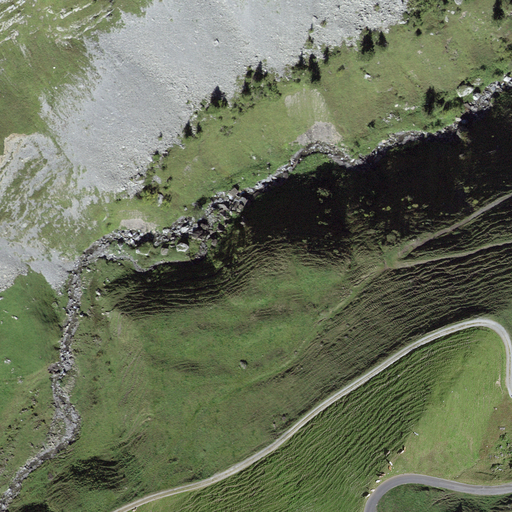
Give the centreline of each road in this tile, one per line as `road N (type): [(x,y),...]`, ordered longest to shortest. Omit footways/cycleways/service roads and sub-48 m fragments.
road 1 (track): [(511,391),(497,327),(442,331),(230,471),(120,511)]
road 2 (tertiary): [(368,511),(383,487),(402,478),(511,487)]
